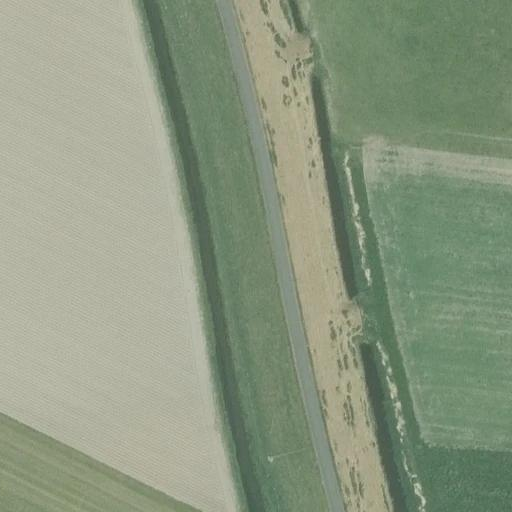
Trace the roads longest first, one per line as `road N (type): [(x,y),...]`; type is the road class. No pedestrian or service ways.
road 1 (unclassified): [(338,511),(223,0)]
road 2 (track): [(356,511),(334,329),(372,321)]
